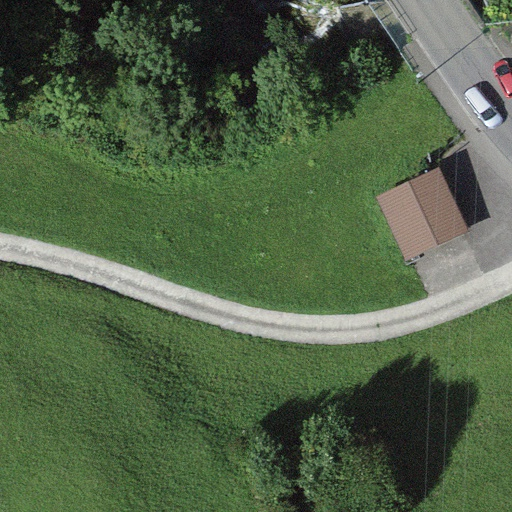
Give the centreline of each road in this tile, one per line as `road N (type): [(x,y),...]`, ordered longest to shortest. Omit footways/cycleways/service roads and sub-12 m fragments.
road 1 (residential): [(511,279),(394,325),(315,332),(231,321),(0,248)]
road 2 (tertiary): [(511,117),(425,0)]
